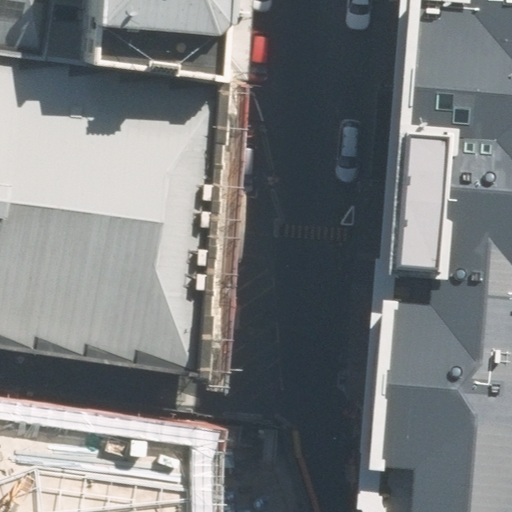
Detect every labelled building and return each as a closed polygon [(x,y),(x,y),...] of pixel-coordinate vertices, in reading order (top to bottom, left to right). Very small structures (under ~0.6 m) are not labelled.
[(0,0),(0,45),(27,49),(34,0),(0,0)] [(209,70),(213,0),(77,0),(74,55),(209,70)] [(511,511),(511,0),(405,0),(381,301),(379,322),(362,500),(366,511),(511,511)] [(0,342),(140,363),(180,368),(183,342),(195,219),(206,98),(209,70),(74,55),(27,49),(0,45),(0,342)] [(167,511),(177,419),(0,400),(0,511),(167,511)]
